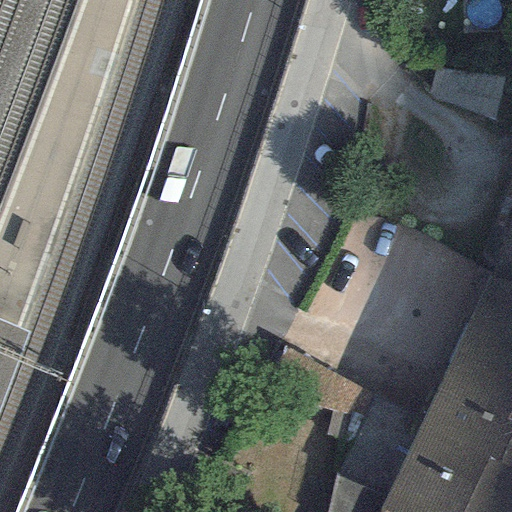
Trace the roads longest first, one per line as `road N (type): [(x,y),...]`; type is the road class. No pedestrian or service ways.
road 1 (unclassified): [(144,511),(298,148),(338,0)]
road 2 (primary): [(68,511),(193,183),(249,0)]
